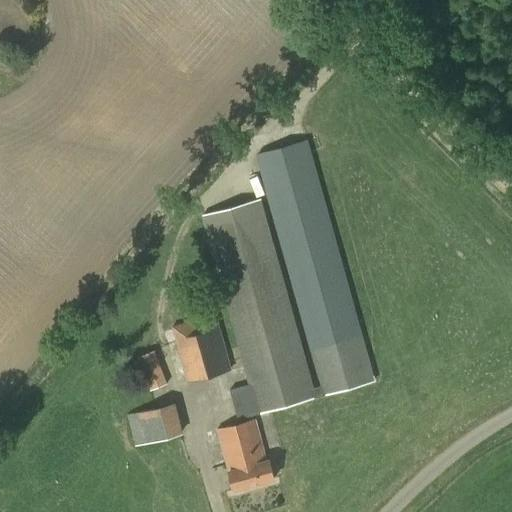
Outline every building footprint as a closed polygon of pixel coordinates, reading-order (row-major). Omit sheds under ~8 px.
[(251,383),(230,389),(239,418),(375,380),(306,139),(257,153),(322,384),(313,387),(259,198),(203,214),(251,383)] [(108,312),(141,394),(168,383),(140,315),(126,321),(125,317),(123,318),(119,308),(108,312)] [(171,327),(187,381),(233,368),(216,314),(171,327)] [(155,407),(127,415),(135,445),(183,433),(175,402),(172,403),(169,392),(152,396),(155,407)] [(216,429),(228,470),(233,490),(275,479),(269,459),(265,460),(254,419),(216,429)]
